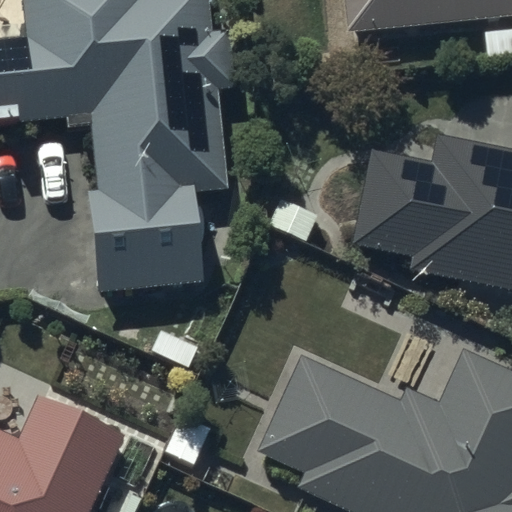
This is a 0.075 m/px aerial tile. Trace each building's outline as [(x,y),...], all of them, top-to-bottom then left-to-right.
[(88,207),(98,307),(203,297),(194,208),(228,204),(218,104),(235,103),(230,45),(210,47),(205,0),(153,0),(149,1),(148,0),(21,0),(27,50),(0,53),(0,138),(65,132),(66,141),(90,139),(97,206),(88,207)] [(511,0),(341,0),(346,44),(511,27),(511,0)] [(372,166),(355,255),(417,267),(414,281),(511,299),(511,165),(439,151),(433,178),(372,166)] [(300,369),(257,466),(304,486),(297,502),(320,511),(511,511),(511,385),(462,363),(438,415),(405,401),(400,413),(300,369)] [(0,511),(94,511),(123,449),(38,411),(18,455),(0,446),(0,511)]
